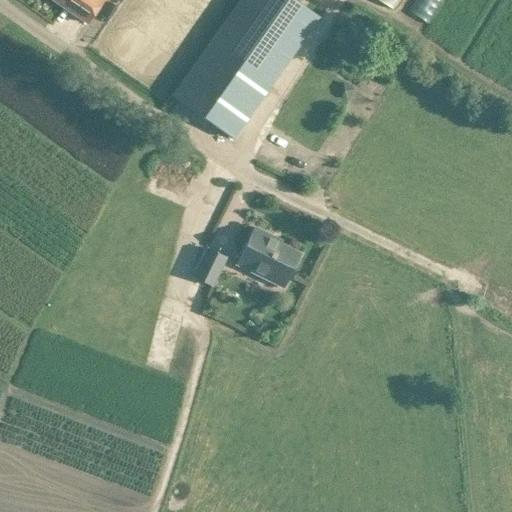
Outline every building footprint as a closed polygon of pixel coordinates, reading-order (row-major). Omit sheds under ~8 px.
[(54,0),(87,23),(102,0),(54,0)] [(233,139),(280,72),(318,17),(294,0),(238,0),(218,29),(172,96),(233,139)] [(386,0),(412,14),(419,0),(386,0)] [(426,0),(419,16),(441,26),(453,0),(426,0)] [(344,82),(339,88),(341,95),(347,99),(353,88),(344,82)] [(269,238),(270,235),(254,227),(236,263),(250,271),(252,268),(284,284),(282,287),(283,287),(300,253),(269,238)] [(194,277),(212,285),(226,257),(208,248),(194,277)]
